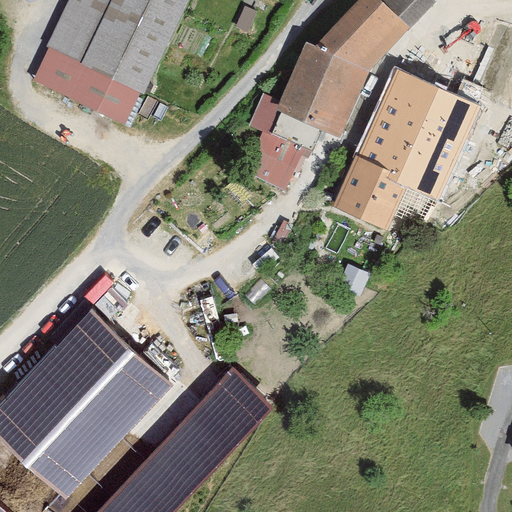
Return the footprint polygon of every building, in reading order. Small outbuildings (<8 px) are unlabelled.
[(71,0),(33,81),(125,129),(190,0),(71,0)] [(437,6),(431,0),(363,0),(318,52),(307,47),(277,115),(281,117),(274,132),(266,128),(255,151),(259,153),(249,175),(285,192),(302,157),(309,161),(323,135),(340,143),(368,70),(437,6)] [(467,104),(395,72),(334,211),(389,236),(408,191),(438,202),(458,155),(465,158),(477,128),(459,121),(467,104)] [(175,383),(93,306),(0,403),(0,433),(68,495),(175,383)] [(173,511),(275,406),(233,364),(94,511),(173,511)] [(0,511),(14,511),(0,499),(0,511)]
